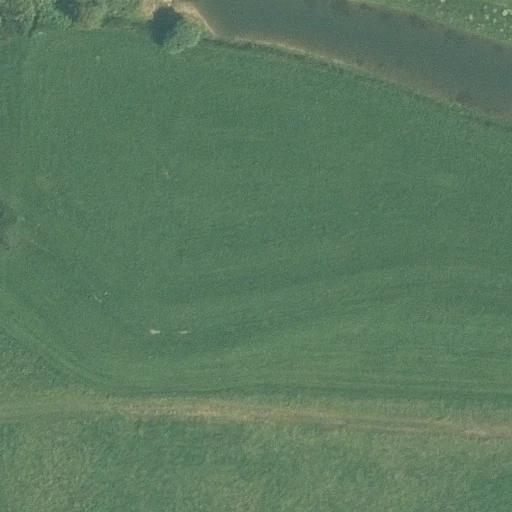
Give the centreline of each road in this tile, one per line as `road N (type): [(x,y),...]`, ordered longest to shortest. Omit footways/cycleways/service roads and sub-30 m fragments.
road 1 (track): [(0,230),(33,251),(87,317),(128,338),(180,341),(383,301),(511,318)]
road 2 (track): [(0,405),(277,411),(418,434),(429,421),(511,433)]
